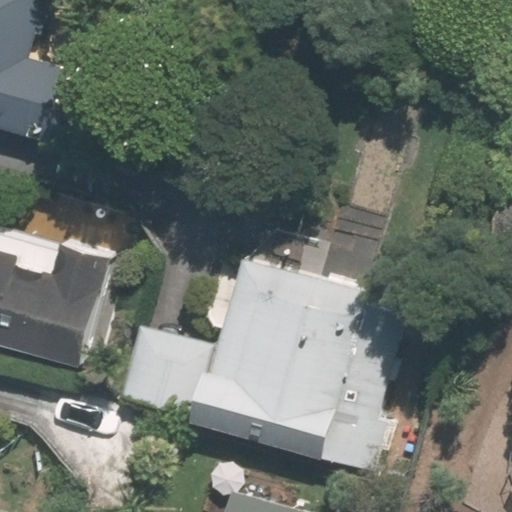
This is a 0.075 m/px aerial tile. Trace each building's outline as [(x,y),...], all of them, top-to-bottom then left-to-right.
[(76,0),(0,0),(0,117),(106,149),(140,33),(73,13),(76,0)] [(138,220),(0,184),(0,333),(102,360),(138,220)] [(501,224),(505,235),(511,242),(511,194),(510,196),(504,204),(501,213),(501,224)] [(163,305),(138,386),(432,478),(447,430),(393,413),(439,268),(241,207),(207,318),(163,305)] [(364,511),(366,508),(254,480),(245,511),(364,511)]
